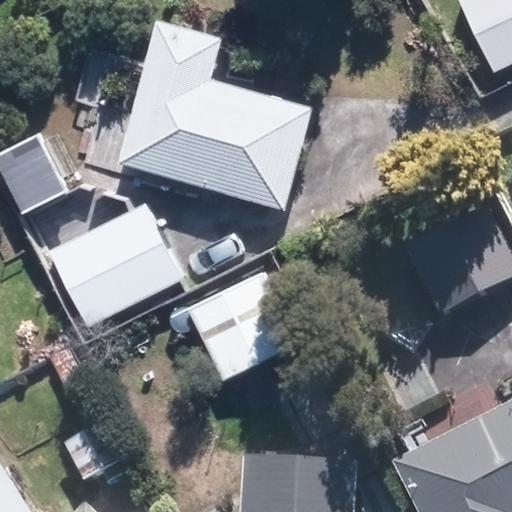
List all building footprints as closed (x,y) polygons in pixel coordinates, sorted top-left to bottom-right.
[(511,0),(461,0),(495,71),(511,63),(511,0)] [(121,163),(288,210),(317,110),(215,80),(226,40),(161,21),(121,163)] [(76,207),(49,133),(0,151),(0,168),(22,227),(76,207)] [(90,328),(188,278),(150,201),(52,250),(90,328)] [(511,223),(506,211),(413,256),(446,322),(495,298),(502,312),(511,307),(511,223)] [(311,301),(343,283),(335,267),(303,284),(311,301)] [(301,345),(265,270),(190,306),(225,380),(301,345)] [(91,388),(72,353),(51,364),(69,400),(91,388)] [(511,511),(511,412),(396,471),(416,511),(511,511)] [(129,465),(109,426),(67,446),(87,484),(129,465)] [(37,511),(0,457),(0,511),(99,511),(96,508),(92,511),(37,511)] [(362,511),(365,472),(251,465),(248,511),(362,511)] [(236,511),(228,497),(201,511),(236,511)]
